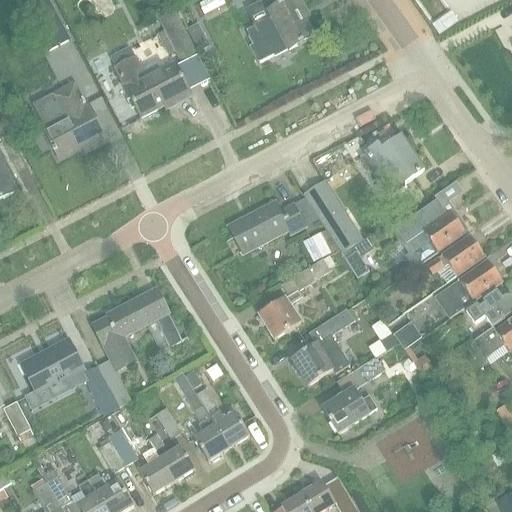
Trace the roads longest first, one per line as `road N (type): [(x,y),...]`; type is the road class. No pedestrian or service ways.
road 1 (residential): [(197,511),(264,468),(280,440),(275,414),(154,220)]
road 2 (residential): [(154,220),(429,69)]
road 3 (residential): [(0,300),(154,220)]
